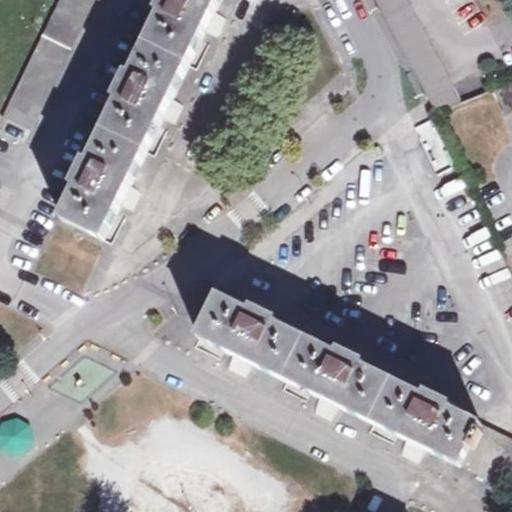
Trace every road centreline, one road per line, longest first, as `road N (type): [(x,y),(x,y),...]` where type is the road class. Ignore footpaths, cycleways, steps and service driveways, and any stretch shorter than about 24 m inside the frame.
road 1 (residential): [(386,99),(217,240),(0,397)]
road 2 (residential): [(386,99),(511,370)]
